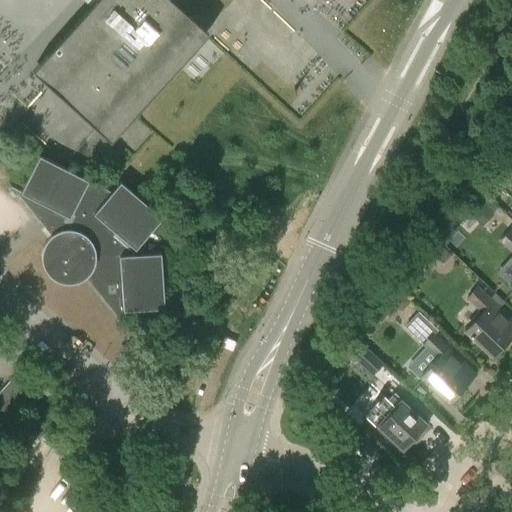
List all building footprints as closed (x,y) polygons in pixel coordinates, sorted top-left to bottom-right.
[(94,0),(89,6),(36,65),(113,134),(206,30),(172,0),(94,0)] [(119,181),(110,191),(100,186),(86,179),(65,169),(38,155),(20,191),(10,186),(41,223),(43,226),(49,233),(51,235),(44,243),(41,253),(43,268),(50,277),(59,282),(71,283),(84,277),(99,295),(124,326),(123,311),(164,308),(160,252),(142,254),(135,248),(161,217),(138,198),(119,181)] [(491,212),(480,201),(470,212),(481,222),(491,212)] [(511,233),(508,229),(499,239),(511,250),(511,279),(508,284),(511,287),(511,233)] [(464,331),(491,356),(511,333),(511,320),(476,287),(467,297),(482,312),(464,331)] [(413,315),(407,328),(420,335),(427,323),(413,315)] [(179,342),(189,345),(196,322),(186,319),(179,342)] [(447,403),(474,374),(432,334),(423,344),(437,358),(419,376),(447,403)] [(383,363),(356,338),(344,351),(346,352),(371,375),(383,363)] [(24,364),(15,373),(33,389),(41,380),(24,364)] [(33,389),(15,373),(7,382),(25,398),(33,389)] [(25,398),(7,382),(0,389),(0,391),(17,407),(25,398)] [(17,407),(0,391),(0,407),(9,415),(17,407)] [(401,451),(427,423),(399,398),(394,392),(387,400),(382,395),(378,400),(376,399),(373,402),(375,404),(364,416),(401,451)] [(9,415),(0,407),(0,423),(0,424),(9,415)]
